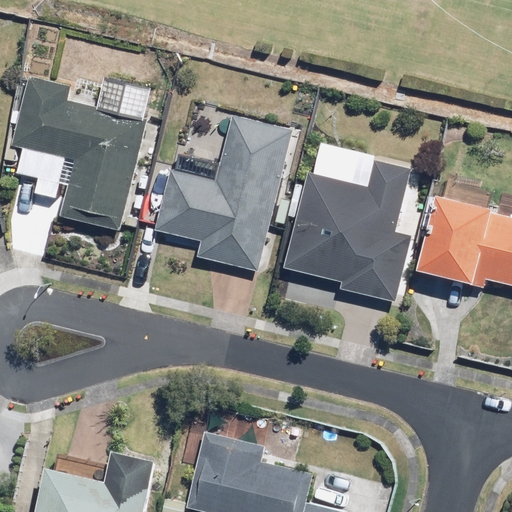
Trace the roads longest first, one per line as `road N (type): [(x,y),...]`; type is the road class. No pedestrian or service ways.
road 1 (residential): [(467,412),(178,341)]
road 2 (residential): [(178,341),(39,383),(11,377),(0,365)]
road 3 (residential): [(31,304),(178,341)]
